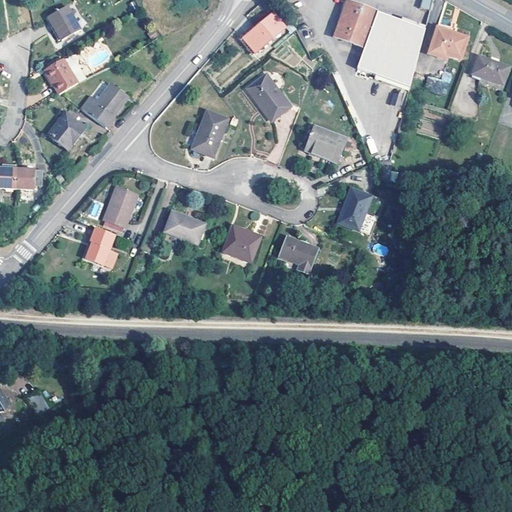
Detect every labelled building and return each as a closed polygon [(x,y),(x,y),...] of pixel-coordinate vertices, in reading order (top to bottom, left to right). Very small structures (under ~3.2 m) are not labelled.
[(366,44),(378,9),(364,4),(353,0),(349,0),(337,34),(366,44)] [(421,0),(420,8),(429,10),(431,0),(421,0)] [(83,31),(71,7),(52,16),(64,41),(83,31)] [(392,13),(378,9),(366,44),(356,72),(370,77),(375,62),(413,76),(427,26),(392,13)] [(286,25),(274,11),(243,38),(255,51),(286,25)] [(457,24),(439,20),(431,45),(450,52),(461,56),(469,34),(455,29),(457,24)] [(450,52),(431,45),(429,50),(448,56),(450,52)] [(511,63),(480,52),(473,70),(504,82),(511,63)] [(77,61),(68,60),(46,71),(59,95),(61,94),(78,85),(87,80),(77,61)] [(424,89),(447,94),(451,74),(443,72),(441,79),(427,76),(424,89)] [(250,86),(273,119),(291,106),(269,73),(250,86)] [(127,99),(109,86),(96,103),(91,99),(83,108),(106,126),(112,119),(127,99)] [(392,91),(389,104),(401,107),(404,94),(392,91)] [(215,152),(231,115),(211,107),(196,145),(215,152)] [(84,127),(64,113),(47,137),(63,148),(73,134),(77,136),(84,127)] [(305,149),(337,161),(347,137),(315,125),(305,149)] [(73,134),(63,148),(67,151),(77,136),(73,134)] [(387,157),(381,140),(367,142),(375,159),(387,157)] [(0,188),(16,190),(17,170),(0,168),(0,188)] [(42,171),(17,170),(16,190),(35,190),(35,186),(41,187),(42,171)] [(136,193),(118,186),(105,217),(124,225),(136,193)] [(356,229),(369,196),(349,188),(337,221),(356,229)] [(205,222),(172,209),(164,229),(197,242),(205,222)] [(261,235),(234,224),(224,250),(251,261),(261,235)] [(114,232),(96,225),(90,240),(93,241),(86,257),(109,266),(115,251),(107,248),(114,232)] [(307,271),(316,247),(287,235),(280,255),(300,263),(298,268),(307,271)] [(93,241),(90,240),(83,256),(86,257),(93,241)] [(9,406),(0,390),(0,413),(4,413),(9,406)] [(50,410),(39,393),(26,400),(37,416),(50,410)]
